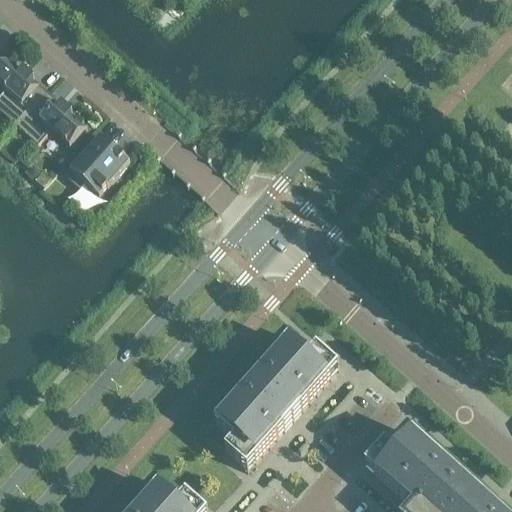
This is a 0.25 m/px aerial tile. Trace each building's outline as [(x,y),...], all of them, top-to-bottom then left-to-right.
[(0,115),(15,129),(46,95),(9,62),(0,72),(0,88),(6,94),(0,100),(0,115)] [(87,131),(46,95),(15,129),(38,150),(52,135),(70,151),(87,131)] [(99,202),(130,167),(114,153),(113,155),(99,143),(65,180),(80,194),(84,188),(99,202)] [(280,354),(222,420),(228,425),(220,434),(234,446),(232,449),(225,456),(244,473),(280,433),(284,436),(303,414),(300,411),(336,370),(317,354),(308,364),(294,351),(286,360),(280,354)] [(495,511),(422,446),(417,452),(408,444),(395,458),(385,449),(368,468),(416,511),(495,511)] [(149,501),(139,511),(199,511),(186,500),(177,510),(163,497),(155,506),(149,501)]
